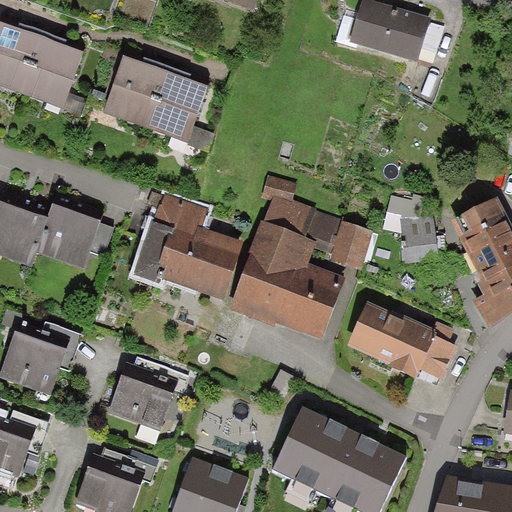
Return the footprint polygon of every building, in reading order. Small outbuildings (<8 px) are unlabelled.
[(169,0),(168,4),(183,9),(185,0),(169,0)] [(356,37),(415,57),(419,46),(434,52),(443,25),(370,0),(356,0),(351,16),(343,13),(334,41),(353,48),(356,37)] [(0,88),(15,94),(38,31),(0,17),(0,88)] [(15,94),(77,117),(84,97),(67,91),(83,47),(38,31),(15,94)] [(141,124),(163,64),(121,48),(99,109),(141,124)] [(141,124),(187,141),(208,79),(163,64),(141,124)] [(418,95),(429,99),(439,70),(428,66),(418,95)] [(199,126),(193,145),(212,151),(218,132),(199,126)] [(265,199),(258,217),(313,237),(310,246),(330,253),(328,258),(358,268),(372,229),(287,198),(293,182),(266,172),(257,196),(265,199)] [(154,206),(133,267),(218,296),(239,236),(199,222),(205,206),(162,192),(160,196),(149,193),(146,203),(154,206)] [(385,230),(401,234),(404,264),(437,261),(437,257),(445,256),(444,238),(435,239),(433,217),(422,218),(427,196),(412,192),(410,199),(393,195),(385,230)] [(0,256),(28,265),(33,251),(47,209),(0,193),(0,256)] [(51,197),(47,209),(33,251),(82,267),(87,249),(103,255),(113,226),(94,220),(97,212),(51,197)] [(476,302),(489,330),(511,314),(511,227),(498,200),(451,222),(483,283),(478,286),(485,298),(476,302)] [(258,217),(223,299),(315,337),(341,276),(304,261),(310,246),(313,237),(258,217)] [(369,304),(349,349),(392,368),(390,371),(418,384),(421,376),(442,386),(459,348),(450,344),(456,331),(435,322),(431,332),(369,304)] [(0,380),(50,396),(59,367),(70,371),(82,334),(8,309),(2,327),(17,332),(0,380)] [(110,415),(162,433),(168,416),(181,421),(190,395),(192,397),(198,380),(138,359),(130,383),(122,381),(110,415)] [(296,378),(280,371),(267,397),(282,405),(296,378)] [(511,386),(506,386),(500,431),(511,432),(511,386)] [(0,469),(21,477),(28,454),(40,459),(53,423),(15,410),(9,426),(0,422),(0,469)] [(275,472),(360,511),(382,511),(406,461),(381,449),(355,437),(303,413),(275,472)] [(74,505),(93,511),(132,511),(144,482),(152,484),(159,465),(97,442),(74,505)] [(248,478),(193,459),(173,511),(236,511),(237,508),(248,478)] [(441,477),(435,511),(511,511),(511,482),(494,480),(493,485),(441,477)]
